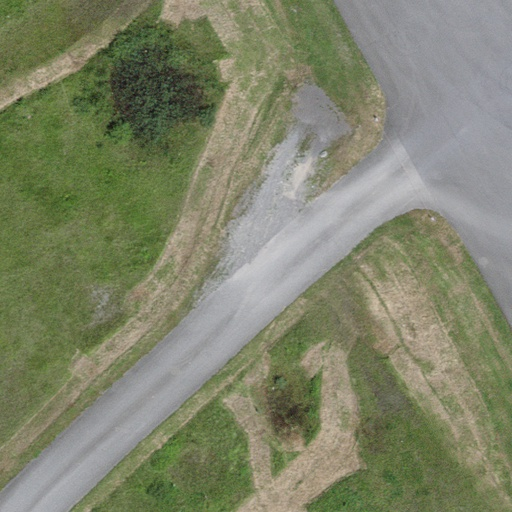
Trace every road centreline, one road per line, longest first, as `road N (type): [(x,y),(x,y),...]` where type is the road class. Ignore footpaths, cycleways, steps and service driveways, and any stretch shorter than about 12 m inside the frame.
road 1 (track): [(511,106),(420,156),(241,303),(29,511)]
road 2 (track): [(241,303),(262,207),(320,100)]
